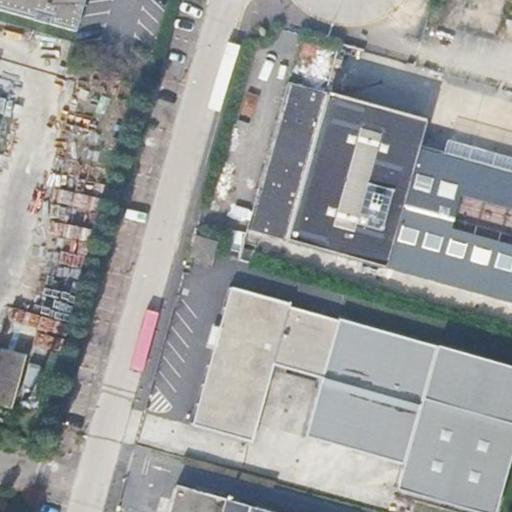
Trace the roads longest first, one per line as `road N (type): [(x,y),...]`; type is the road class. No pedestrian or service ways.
road 1 (unclassified): [(219,0),(78,511)]
road 2 (unknown): [(0,257),(39,86),(28,62),(0,50)]
